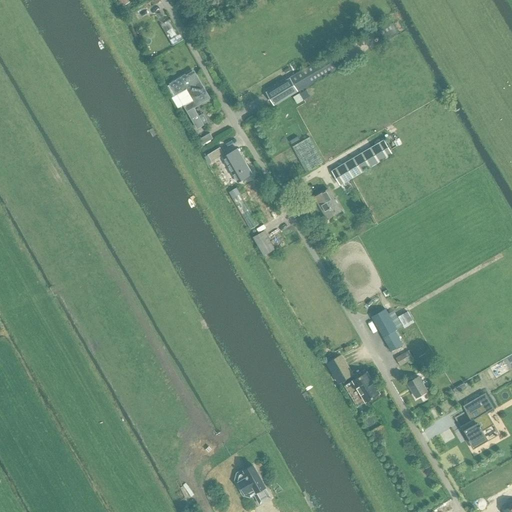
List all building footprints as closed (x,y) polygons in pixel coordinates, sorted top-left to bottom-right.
[(141,10),(127,18),(131,24),(145,16),(141,10)] [(166,50),(177,43),(165,22),(163,23),(159,16),(152,20),(156,27),(154,29),(166,50)] [(390,20),(378,27),(387,41),(398,34),(390,20)] [(337,69),(329,56),(290,78),(298,92),(337,69)] [(185,75),(169,84),(170,85),(176,95),(176,96),(177,95),(184,106),(197,129),(204,125),(199,117),(194,108),(210,99),(194,71),(186,76),(185,75)] [(290,78),(265,92),(274,107),(298,92),(290,78)] [(305,89),(293,97),(297,104),(310,97),(305,89)] [(199,146),(213,138),(210,133),(196,141),(199,146)] [(392,155),(383,141),(331,171),(340,185),(392,155)] [(220,148),(208,155),(212,162),(224,154),(220,148)] [(237,149),(223,158),(238,182),(252,173),(237,149)] [(236,188),(228,193),(250,230),(258,225),(236,188)] [(327,219),(341,211),(328,189),(314,197),(327,219)] [(263,255),(274,249),(264,232),(253,238),(263,255)] [(386,310),(372,318),(391,351),(402,344),(394,331),(397,329),(402,326),(393,311),(388,314),(386,310)] [(404,327),(413,322),(408,312),(398,317),(404,327)] [(408,351),(395,359),(400,367),(413,359),(408,351)] [(341,355),(326,364),(338,384),(352,376),(353,375),(341,355)] [(366,402),(380,394),(375,386),(376,386),(372,380),(367,372),(353,381),(366,402)] [(407,383),(416,398),(428,391),(419,376),(407,383)] [(464,384),(453,390),(456,395),(467,389),(464,384)] [(468,426),(461,430),(467,440),(469,439),(474,449),(488,441),(483,431),(494,425),(488,414),(495,410),(485,393),(463,406),(471,421),(466,424),(468,426)] [(240,485),(239,486),(242,492),(244,491),(245,494),(248,492),(250,496),(255,494),(260,503),(270,498),(265,488),(266,488),(253,466),(244,471),(247,476),(246,477),(247,479),(239,483),(240,485)]
